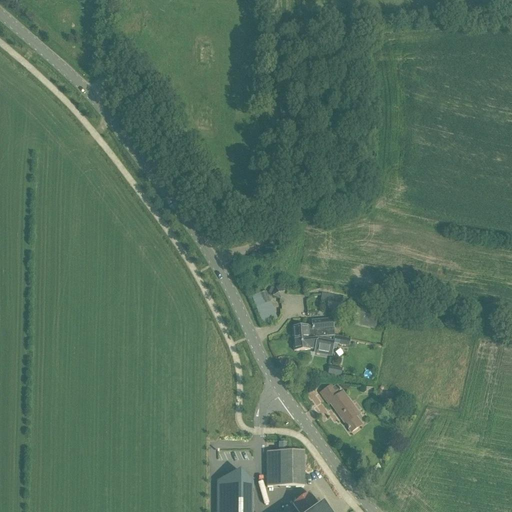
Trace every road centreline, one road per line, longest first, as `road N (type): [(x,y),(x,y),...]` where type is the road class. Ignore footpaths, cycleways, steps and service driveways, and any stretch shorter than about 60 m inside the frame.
road 1 (tertiary): [(0,14),(81,86),(173,202),(219,269),(292,408),(374,511)]
road 2 (track): [(196,275),(260,244),(272,228),(275,0)]
